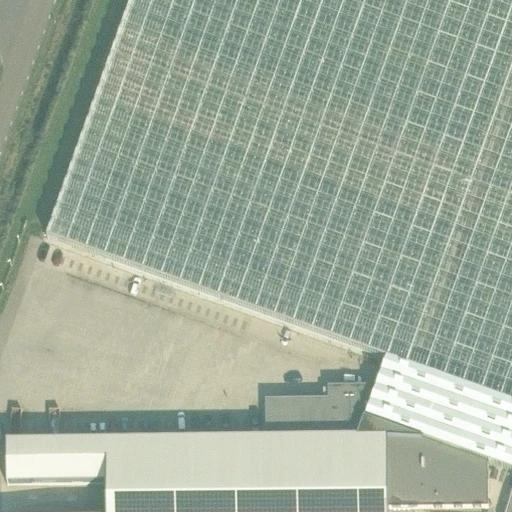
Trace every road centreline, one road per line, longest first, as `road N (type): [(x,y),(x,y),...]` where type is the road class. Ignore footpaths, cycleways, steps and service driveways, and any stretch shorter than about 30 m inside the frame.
road 1 (unknown): [(0,363),(14,346),(41,339),(299,370)]
road 2 (unclassified): [(49,0),(0,134)]
